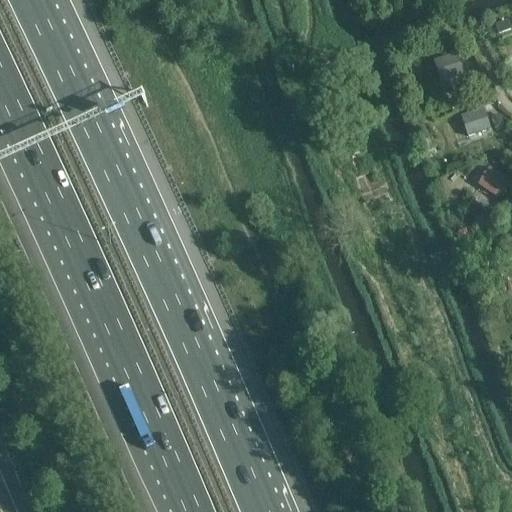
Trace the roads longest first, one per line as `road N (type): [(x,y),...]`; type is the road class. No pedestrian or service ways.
road 1 (motorway): [(259,511),(191,347),(27,0)]
road 2 (motorway): [(0,81),(190,511)]
